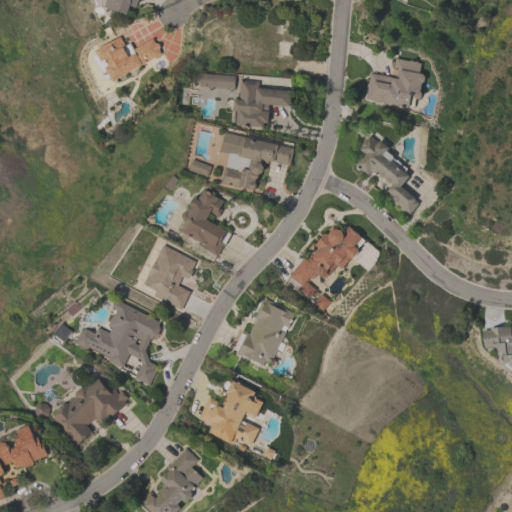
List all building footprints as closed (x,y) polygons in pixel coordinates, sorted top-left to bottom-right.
[(130,6),(135,7),(137,0),(102,0),(101,5),(102,7),(110,10),(111,10),(125,14),(127,13),(130,6)] [(152,38),(133,50),(129,44),(125,46),(120,37),(95,51),(97,54),(92,57),(106,80),(110,78),(113,82),(142,65),(142,64),(153,57),(155,58),(160,55),(160,53),(158,50),(160,46),(158,44),(155,43),(152,38)] [(370,73),(396,79),(398,71),(393,70),(396,58),(410,61),(410,60),(412,61),(413,60),(416,61),(416,62),(418,62),(418,63),(421,64),(419,74),(423,75),(426,77),(425,81),(421,83),(420,91),(422,94),(421,98),(418,99),(415,99),(413,108),(409,107),(408,108),(365,98),(370,73)] [(200,73),(235,76),(234,89),(199,86),(200,73)] [(264,127),(264,123),(268,123),(269,112),(262,111),(263,109),(268,110),(269,105),(290,107),(291,92),(259,88),(259,82),(241,81),(238,100),(234,100),(233,111),(235,111),(234,123),(237,124),(237,126),(264,127)] [(261,161),(261,164),(264,169),(263,173),(259,175),(256,188),(254,189),(253,191),(221,183),(224,167),(225,167),(228,154),(220,152),(225,133),(293,149),(290,166),(269,161),(269,163),(261,161)] [(409,177),(400,186),(415,200),(419,204),(409,215),(395,202),(396,202),(392,199),(394,197),(387,191),(392,185),(390,183),(390,184),(385,180),(386,179),(383,177),(383,178),(378,174),(379,173),(377,171),(375,174),(371,171),(367,175),(354,164),(359,158),(354,154),(361,145),(360,145),(365,139),(366,140),(369,136),(371,138),(371,137),(378,143),(380,141),(389,149),(387,151),(393,157),(393,158),(396,161),(397,160),(407,169),(404,172),(409,177)] [(188,170),(192,159),(210,166),(206,177),(188,170)] [(231,234),(224,245),(223,244),(216,256),(204,248),(205,246),(184,234),(184,233),(179,229),(184,221),(182,219),(181,216),(183,213),(186,212),(190,206),(189,205),(193,199),(195,198),(198,200),(204,190),(224,202),(220,208),(222,210),(218,217),(210,213),(206,220),(231,234)] [(342,269),(336,265),(325,278),(320,278),(315,274),(312,279),(309,277),(302,286),(289,275),(305,257),(308,259),(318,248),(314,246),(325,233),(329,235),(331,232),(333,231),(336,230),(338,230),(340,231),(342,233),(348,226),(365,241),(358,249),(359,251),(352,260),(351,259),(342,269)] [(180,311),(152,296),(155,291),(142,284),(163,244),(196,261),(192,269),(193,270),(189,279),(188,278),(187,280),(182,278),(178,285),(191,291),(180,311)] [(306,282),(316,290),(309,298),(299,290),(306,282)] [(313,303),(321,294),(330,301),(322,311),(313,303)] [(235,355),(246,333),(249,334),(255,321),(254,320),(264,299),(294,314),(280,342),(285,344),(281,351),(277,349),(266,370),(235,355)] [(133,377),(140,364),(140,359),(128,354),(121,366),(108,360),(109,357),(88,347),(84,348),(78,344),(75,341),(81,330),(85,330),(94,334),(97,328),(109,333),(112,327),(109,325),(109,321),(111,318),(114,315),(117,311),(114,309),(113,306),(115,302),(119,301),(159,322),(158,324),(159,325),(160,329),(157,336),(153,337),(151,337),(145,350),(149,362),(155,365),(153,368),(156,370),(148,385),(133,377)] [(63,342),(53,334),(61,324),(71,332),(63,342)] [(483,331),(490,331),(490,329),(506,327),(506,328),(511,328),(511,334),(511,369),(508,366),(508,364),(504,365),(503,352),(498,353),(497,347),(485,348),(483,331)] [(75,444),(66,432),(64,434),(52,418),(58,413),(57,411),(58,408),(62,403),(67,404),(74,396),(75,391),(81,386),(86,386),(101,375),(118,393),(121,391),(128,398),(125,401),(127,403),(120,411),(115,415),(106,419),(99,424),(94,418),(87,424),(92,430),(87,436),(81,441),(75,444)] [(197,418),(208,396),(225,404),(227,399),(225,398),(228,393),(226,392),(228,390),(225,389),(224,387),(225,384),(227,382),(229,381),(231,382),(232,380),(256,392),(254,396),(256,397),(255,399),(262,402),(253,419),(244,415),(242,420),(246,423),(246,422),(259,428),(250,445),(245,443),(244,445),(234,440),(232,445),(207,432),(211,425),(197,418)] [(44,418),(49,414),(49,408),(45,403),(39,403),(34,407),(34,413),(38,417),(44,418)] [(0,441),(5,440),(8,449),(17,445),(14,439),(19,437),(15,429),(28,424),(33,436),(37,434),(41,444),(42,443),(47,455),(32,461),(33,464),(23,468),(22,465),(14,468),(12,462),(1,466),(4,474),(0,475),(0,486),(4,496),(0,497),(0,441)] [(262,456),(267,447),(275,451),(270,460),(262,456)] [(159,481),(167,473),(168,474),(170,471),(167,468),(186,448),(199,461),(191,468),(203,479),(190,492),(192,493),(192,499),(188,502),(184,502),(182,500),(177,505),(181,508),(177,511),(150,511),(139,501),(149,491),(153,495),(163,485),(159,481)] [(9,479),(16,476),(19,483),(11,486),(9,479)]
